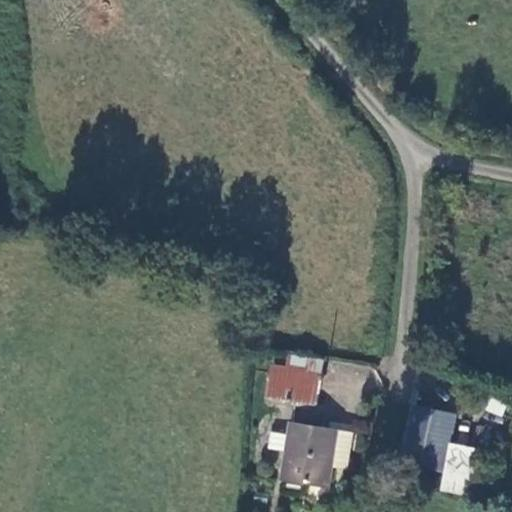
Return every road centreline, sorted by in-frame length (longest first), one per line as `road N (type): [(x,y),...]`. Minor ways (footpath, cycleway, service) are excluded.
road 1 (unclassified): [(420,152),(399,375)]
road 2 (unclassified): [(280,0),(420,152)]
